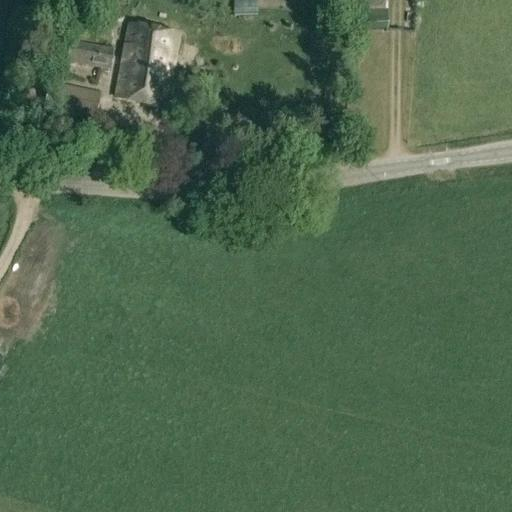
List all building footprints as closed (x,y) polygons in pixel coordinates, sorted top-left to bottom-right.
[(232,0),(233,15),(249,15),(248,0),(232,0)] [(362,13),(363,32),(388,31),(388,12),(362,13)] [(115,100),(164,110),(179,35),(129,25),(115,100)] [(66,65),(109,72),(113,52),(70,44),(66,65)] [(101,96),(48,85),(43,112),(95,123),(101,96)]
